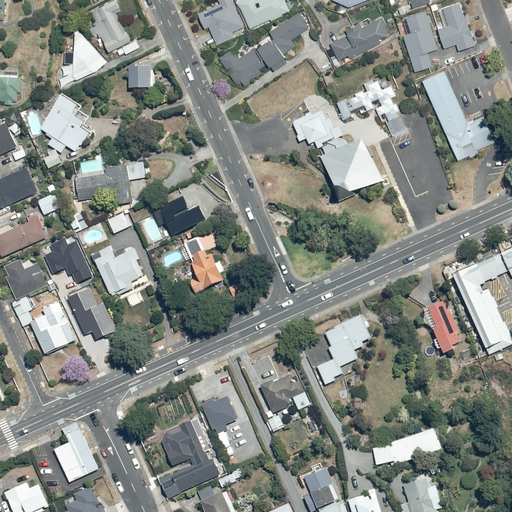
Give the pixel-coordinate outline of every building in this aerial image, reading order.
[(109,53),(131,42),(117,14),(121,11),(115,0),(90,13),(109,53)] [(218,0),(221,5),(198,15),(205,30),(209,29),(217,46),(234,38),(232,34),(244,28),(232,0),(218,0)] [(242,0),(237,4),(241,9),(250,29),(290,12),(285,0),(283,1),(282,0),(242,0)] [(333,0),(333,1),(349,8),(369,0),(333,0)] [(410,0),(413,9),(431,3),(430,0),(410,0)] [(448,25),(437,29),(443,50),(457,45),(459,51),(476,45),(461,3),(444,9),(448,25)] [(438,49),(426,12),(407,19),(412,34),(404,36),(415,73),(433,66),(428,53),(438,49)] [(233,50),(219,59),(236,85),(241,82),(244,87),(262,74),(260,70),(268,65),(274,72),(288,63),(283,56),(295,47),(291,41),(309,29),(299,14),(270,33),(274,40),(256,52),(255,49),(239,59),(233,50)] [(382,19),(330,44),(339,61),(349,56),(350,59),(381,43),(380,40),(390,35),(382,19)] [(73,76),(77,81),(97,71),(108,61),(80,29),(76,31),(73,76)] [(138,39),(117,49),(120,55),(126,52),(127,54),(142,46),(138,39)] [(153,65),(131,65),(131,88),(157,88),(157,75),(153,75),(153,65)] [(0,99),(1,100),(0,105),(13,105),(13,100),(18,100),(19,91),(22,92),(23,75),(20,75),(20,70),(1,70),(1,68),(0,68),(0,99)] [(435,69),(414,77),(448,156),(487,139),(477,114),(457,122),(435,69)] [(354,116),(353,112),(352,111),(366,105),(369,112),(376,109),(373,101),(380,98),(383,104),(377,107),(383,122),(387,120),(393,135),(409,129),(403,115),(400,116),(393,97),(398,95),(393,84),(390,85),(388,79),(381,81),(380,79),(365,84),(368,90),(338,101),(342,111),(340,112),(343,120),(354,116)] [(78,106),(62,96),(41,131),(76,153),(88,134),(81,130),(84,124),(72,116),(78,106)] [(327,156),(322,158),(335,188),(351,194),(381,181),(363,138),(348,144),(340,126),(331,129),(323,110),(295,122),(294,126),(301,142),(307,139),(309,144),(315,142),(318,148),(323,146),(327,156)] [(7,124),(0,126),(0,155),(17,148),(7,124)] [(25,148),(14,153),(17,160),(10,163),(13,170),(28,164),(26,158),(29,156),(25,148)] [(63,162),(57,149),(56,149),(49,152),(50,155),(44,158),(49,168),(63,162)] [(106,175),(76,179),(79,201),(109,195),(111,207),(133,203),(126,166),(105,169),(106,175)] [(26,169),(0,179),(0,209),(37,193),(26,169)] [(58,191),(39,200),(46,215),(65,206),(58,191)] [(184,198),(159,208),(171,236),(207,221),(201,208),(190,213),(184,198)] [(67,210),(68,214),(76,232),(90,226),(84,213),(83,202),(69,203),(69,210),(67,210)] [(107,215),(108,217),(116,234),(135,225),(126,206),(107,215)] [(37,220),(0,236),(0,252),(2,258),(46,239),(37,220)] [(59,240),(40,248),(50,272),(69,264),(59,240)] [(511,248),(452,275),(488,353),(511,343),(484,282),(511,269),(511,248)] [(113,254),(94,261),(111,297),(134,287),(132,283),(145,278),(132,251),(115,258),(113,254)] [(198,278),(190,281),(196,294),(225,282),(212,255),(208,257),(205,252),(193,257),(196,262),(192,264),(198,278)] [(21,260),(5,267),(9,277),(6,278),(16,300),(48,286),(38,264),(25,270),(21,260)] [(98,307),(89,288),(67,298),(84,336),(93,332),(97,341),(117,332),(104,304),(98,307)] [(34,310),(28,297),(13,303),(18,316),(34,310)] [(443,301),(426,309),(428,314),(426,322),(433,325),(439,338),(436,339),(440,349),(443,348),(446,354),(456,350),(454,345),(467,339),(452,305),(446,308),(443,301)] [(62,309),(30,323),(45,355),(77,341),(62,309)] [(335,327),(326,331),(333,346),(330,347),(335,358),(319,364),(327,385),(338,380),(336,376),(345,372),(342,366),(360,358),(356,350),(375,342),(363,313),(334,325),(335,327)] [(264,381),(261,382),(276,413),(278,412),(279,415),(269,420),(275,433),(294,425),(290,418),(296,415),(291,403),(296,401),(300,411),(313,405),(302,380),(297,383),(290,368),(275,376),(271,367),(260,372),(264,381)] [(229,392),(203,403),(214,430),(216,429),(218,435),(240,425),(246,440),(255,436),(245,414),(240,417),(229,392)] [(170,440),(167,441),(171,451),(169,451),(175,466),(193,459),(195,465),(161,478),(170,501),(193,492),(191,487),(222,475),(215,457),(209,459),(201,435),(207,433),(202,420),(196,422),(194,419),(181,424),(183,427),(167,433),(170,440)] [(81,430),(80,427),(66,433),(70,442),(83,471),(97,466),(81,430)] [(437,429),(374,447),(379,467),(392,463),(393,466),(444,451),(437,429)] [(83,471),(70,442),(54,449),(67,478),(83,471)] [(237,478),(243,475),(240,468),(218,478),(223,488),(238,481),(237,478)] [(327,468),(306,478),(313,492),(305,496),(312,511),(314,511),(320,509),(321,511),(340,511),(338,505),(336,501),(342,499),(327,468)] [(444,511),(438,486),(430,488),(427,478),(405,484),(411,505),(406,506),(407,511),(444,511)] [(27,483),(6,493),(14,511),(41,511),(49,508),(39,485),(30,489),(27,483)] [(69,511),(65,511),(106,511),(104,506),(97,509),(96,506),(101,504),(97,495),(95,496),(91,487),(75,494),(77,500),(66,505),(69,511)] [(233,511),(223,491),(202,502),(206,511),(233,511)] [(351,506),(358,504),(358,506),(359,511),(383,511),(381,499),(368,502),(366,493),(349,496),(351,506)] [(293,511),(290,503),(268,511),(293,511)]
